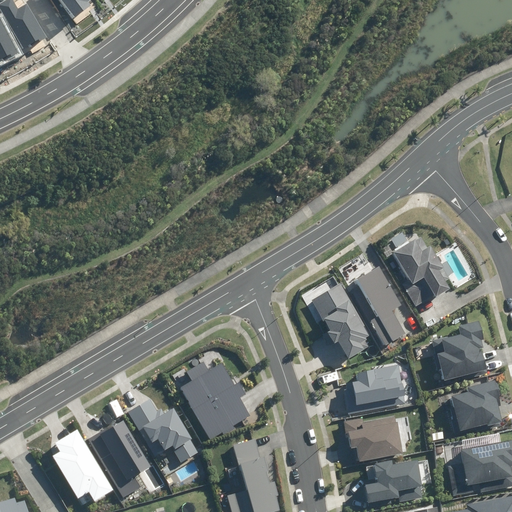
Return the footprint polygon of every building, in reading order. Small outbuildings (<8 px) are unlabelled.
[(11,0),(0,0),(0,10),(24,50),(47,36),(26,3),(17,9),(11,0)] [(61,0),(75,18),(91,5),(89,2),(91,0),(61,0)] [(0,60),(4,58),(5,61),(19,54),(1,18),(0,18),(0,60)] [(421,236),(390,253),(409,287),(421,281),(432,300),(447,292),(442,283),(448,280),(429,246),(427,247),(421,236)] [(352,289),(385,345),(407,333),(393,310),(401,305),(379,266),(357,279),(359,284),(352,289)] [(338,341),(348,359),(369,347),(365,341),(366,340),(365,337),(370,334),(341,283),(312,300),(324,321),(325,320),(331,331),(328,332),(335,343),(338,341)] [(458,336),(431,341),(437,369),(433,370),(436,382),(487,371),(476,322),(456,326),(458,336)] [(180,388),(211,439),(222,432),(224,436),(236,429),(234,426),(251,416),(240,397),(247,393),(240,383),(236,386),(222,363),(209,371),(204,362),(186,372),(192,381),(180,388)] [(344,389),(348,414),(405,405),(399,365),(357,372),(358,380),(346,382),(347,389),(344,389)] [(462,392),(448,396),(457,433),(499,422),(496,409),(502,407),(495,380),(461,388),(462,392)] [(172,447),(181,462),(199,452),(174,408),(164,413),(162,409),(158,412),(151,400),(129,412),(154,457),(172,447)] [(357,448),(360,461),(402,453),(395,417),(363,423),(363,419),(344,422),(347,439),(350,438),(353,449),(357,448)] [(125,498),(142,487),(135,476),(151,466),(123,420),(90,439),(125,498)] [(96,502),(114,491),(77,430),(55,443),(61,452),(52,457),(77,499),(90,492),(96,502)] [(227,495),(231,511),(276,511),(280,511),(276,496),(278,495),(275,481),(270,482),(263,457),(260,458),(255,440),(234,445),(246,490),(227,495)] [(511,440),(459,450),(466,494),(511,485),(511,440)] [(365,484),(369,507),(423,497),(416,460),(392,465),(391,461),(374,464),(378,482),(365,484)] [(466,510),(454,511),(511,511),(511,496),(465,503),(466,510)] [(0,511),(28,511),(25,500),(19,502),(18,497),(0,501),(0,511)]
